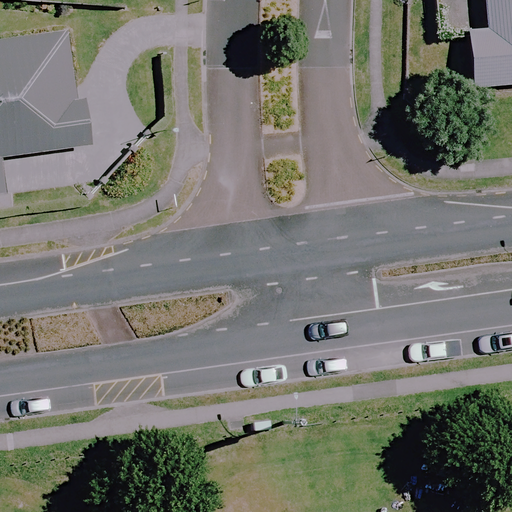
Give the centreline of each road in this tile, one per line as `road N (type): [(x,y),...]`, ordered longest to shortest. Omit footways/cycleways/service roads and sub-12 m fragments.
road 1 (residential): [(240,268),(237,0)]
road 2 (residential): [(333,0),(337,256)]
road 3 (secondary): [(252,352),(0,383)]
road 4 (secondary): [(0,301),(240,268)]
road 5 (secondary): [(337,256),(511,230)]
road 6 (secondary): [(511,313),(345,339)]
